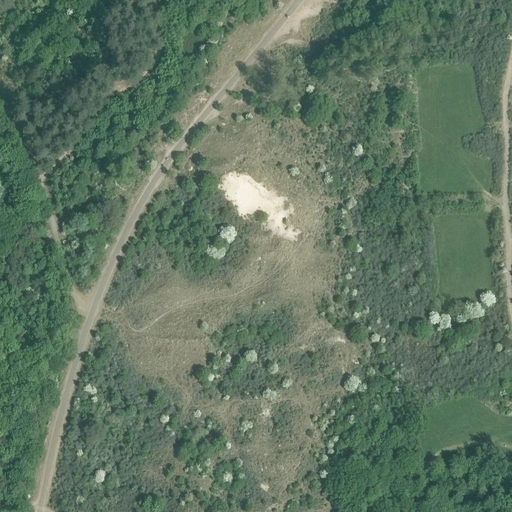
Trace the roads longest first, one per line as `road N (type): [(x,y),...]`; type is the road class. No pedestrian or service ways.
road 1 (unknown): [(161,0),(164,49),(135,86),(104,99),(70,155),(22,196),(15,242),(0,269)]
road 2 (track): [(511,62),(505,105),(511,314)]
